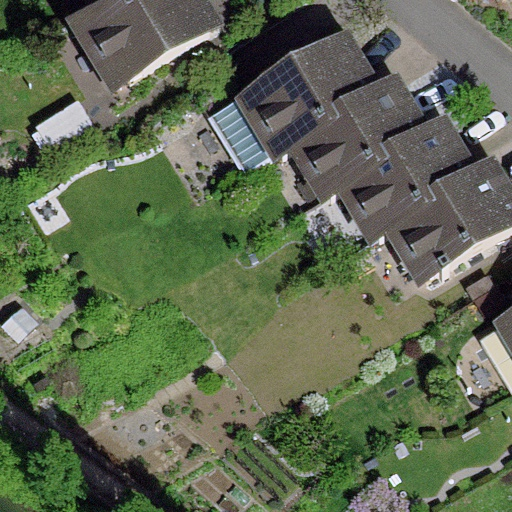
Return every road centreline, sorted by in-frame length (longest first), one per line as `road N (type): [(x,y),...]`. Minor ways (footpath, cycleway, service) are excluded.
road 1 (track): [(0,413),(133,511)]
road 2 (residential): [(397,0),(511,93)]
